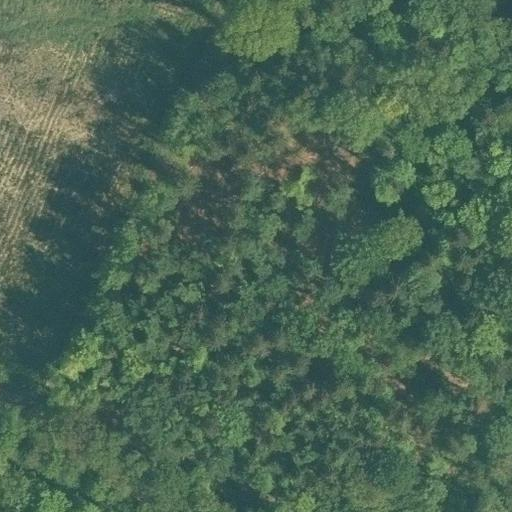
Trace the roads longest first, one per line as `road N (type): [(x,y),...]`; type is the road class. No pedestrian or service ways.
road 1 (track): [(0,395),(20,373),(216,0)]
road 2 (track): [(0,400),(195,511)]
